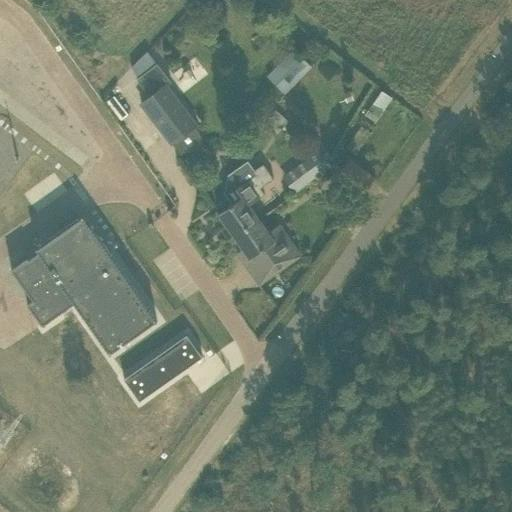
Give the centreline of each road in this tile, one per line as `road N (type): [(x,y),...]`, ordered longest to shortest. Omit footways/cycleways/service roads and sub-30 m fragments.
road 1 (unclassified): [(268,369),(511,38)]
road 2 (unclassified): [(268,369),(160,217)]
road 3 (unclassified): [(159,511),(268,369)]
